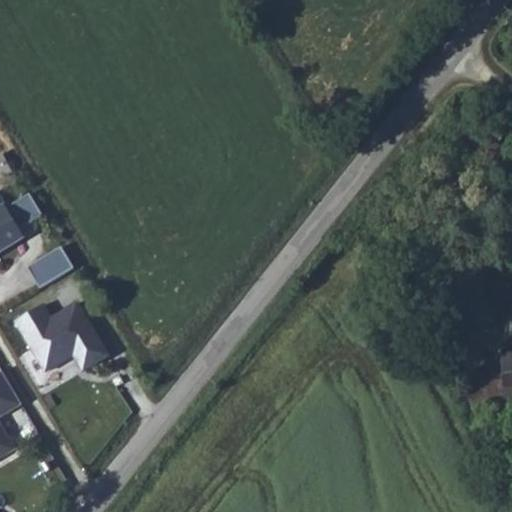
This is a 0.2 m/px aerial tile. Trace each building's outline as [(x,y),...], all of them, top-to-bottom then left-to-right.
[(15,156),(1,165),(10,179),(24,170),(15,156)] [(0,264),(36,244),(8,196),(0,201),(0,264)] [(60,243),(26,266),(42,289),(75,265),(60,243)] [(57,316),(29,332),(59,383),(87,366),(97,382),(123,367),(91,314),(65,330),(57,316)] [(511,365),(510,366),(511,381),(511,388),(470,405),(476,419),(484,417),(490,428),(511,418),(511,365)] [(0,461),(15,452),(0,427),(0,415),(19,404),(0,372),(0,461)] [(28,511),(57,511),(43,497),(28,511)]
